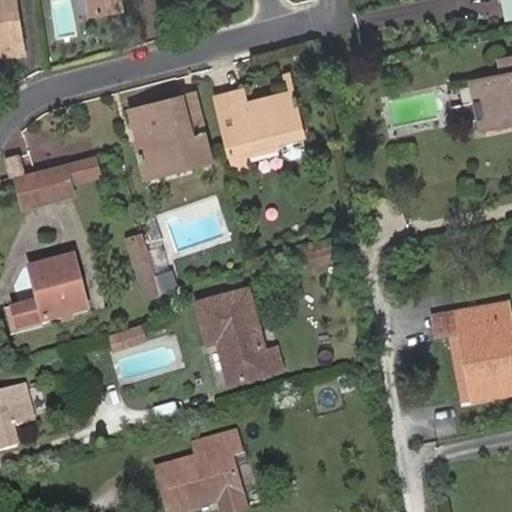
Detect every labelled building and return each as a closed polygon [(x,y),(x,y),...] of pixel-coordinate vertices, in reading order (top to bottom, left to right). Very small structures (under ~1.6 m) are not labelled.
[(0,0),(0,58),(1,63),(26,59),(19,9),(13,10),(12,3),(18,2),(17,0),(0,0)] [(92,0),(96,19),(125,15),(122,0),(92,0)] [(510,21),(506,0),(501,0),(505,22),(510,21)] [(511,77),(511,60),(502,62),(505,75),(506,79),(511,77)] [(511,77),(506,79),(505,75),(475,82),(479,97),(474,98),(477,114),(482,113),(485,128),(511,122),(511,77)] [(214,98),(216,106),(242,100),(240,92),(214,98)] [(242,100),(216,106),(233,173),(246,170),(242,155),(304,139),(295,108),(298,107),(296,98),(293,99),(292,94),(273,99),(274,104),(245,111),(242,100)] [(186,123),(198,119),(192,97),(180,101),(186,123)] [(175,166),(181,171),(210,163),(198,119),(186,123),(180,101),(129,114),(134,133),(141,132),(143,143),(136,145),(142,169),(174,161),(175,166)] [(40,147),(43,159),(95,148),(92,136),(40,147)] [(98,176),(93,156),(65,163),(71,184),(98,176)] [(7,163),(9,178),(15,177),(27,174),(22,158),(7,163)] [(145,181),(181,171),(175,166),(174,161),(142,169),(145,181)] [(71,184),(65,163),(27,174),(15,177),(24,210),(74,195),(71,184)] [(147,300),(162,295),(161,294),(158,283),(143,235),(127,240),(147,300)] [(19,331),(89,312),(74,260),(30,272),(38,304),(14,311),(19,331)] [(161,294),(181,288),(178,278),(158,283),(161,294)] [(219,342),(231,384),(283,369),(277,349),(266,352),(249,290),(197,305),(209,345),(219,342)] [(462,327),(471,373),(507,365),(499,320),(505,318),(502,304),(459,311),(462,327)] [(499,320),(507,365),(511,363),(511,325),(511,317),(505,318),(499,320)] [(450,329),(459,376),(471,373),(462,327),(450,329)] [(141,331),(123,336),(127,350),(145,345),(141,331)] [(127,350),(123,336),(110,339),(114,354),(127,350)] [(511,363),(507,365),(471,373),(476,400),(511,393),(511,363)] [(471,373),(459,376),(464,402),(476,400),(471,373)] [(35,422),(25,385),(0,392),(0,451),(19,447),(13,428),(35,422)] [(158,470),(168,511),(185,511),(218,503),(220,511),(236,511),(246,510),(233,456),(241,454),(236,436),(194,447),(197,459),(158,470)]
